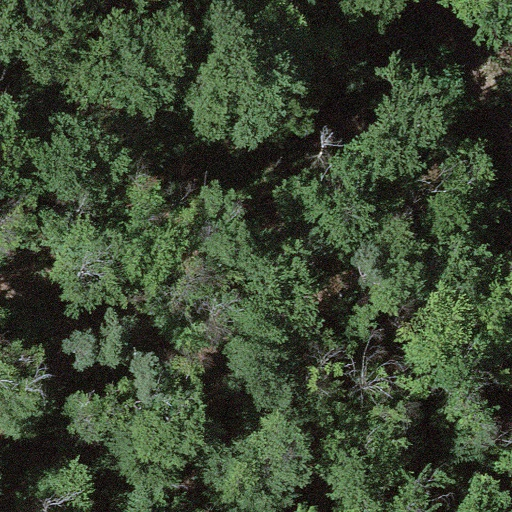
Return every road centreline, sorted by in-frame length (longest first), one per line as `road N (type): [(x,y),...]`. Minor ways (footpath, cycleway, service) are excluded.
road 1 (track): [(511,156),(429,0)]
road 2 (track): [(502,511),(511,382)]
